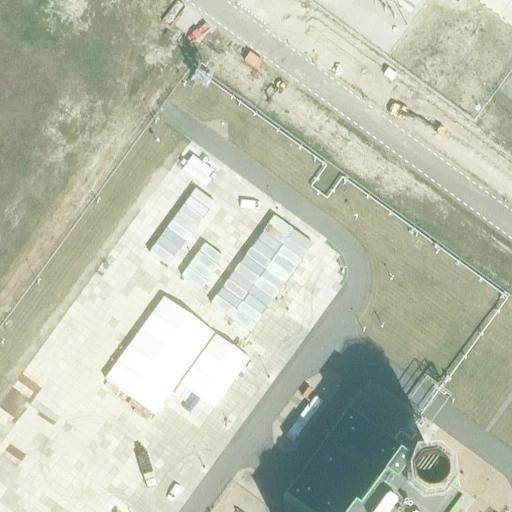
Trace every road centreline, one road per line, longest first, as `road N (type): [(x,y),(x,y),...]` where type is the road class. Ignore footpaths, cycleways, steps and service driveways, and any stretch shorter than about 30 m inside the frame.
road 1 (unclassified): [(511,228),(204,0)]
road 2 (unknown): [(0,204),(143,0)]
